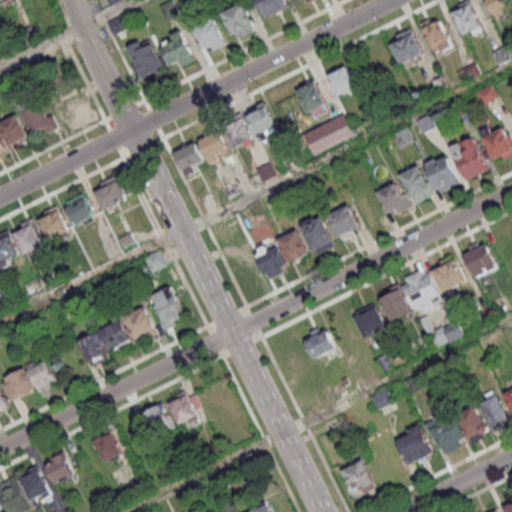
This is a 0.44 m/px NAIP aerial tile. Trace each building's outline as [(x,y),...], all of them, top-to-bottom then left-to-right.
[(174,0),(181,15),(168,22),(160,6),(174,0)] [(257,0),(285,0),(289,6),(266,17),(257,0)] [(452,8),(457,6),(456,3),(461,0),(471,0),(485,28),(475,33),(472,28),(464,32),(452,8)] [(488,0),(511,0),(511,6),(496,15),(488,0)] [(223,12),(244,2),(254,23),(252,25),(254,29),(239,37),(237,32),(233,34),(223,12)] [(192,26),(205,49),(212,45),(215,49),(227,43),(225,38),(226,37),(214,14),(192,26)] [(109,22),(115,36),(130,29),(124,15),(109,22)] [(421,21),(430,17),(433,22),(441,18),(454,45),(444,50),(442,47),(435,50),(421,21)] [(393,44),(398,41),(395,34),(412,25),(425,51),(414,56),(416,62),(407,67),(405,62),(402,64),(393,44)] [(163,46),(165,45),(163,41),(170,38),(172,41),(175,40),(172,33),(183,28),(199,60),(182,68),(178,61),(173,64),(163,46)] [(129,45),(142,39),(145,45),(145,44),(144,41),(149,39),(151,43),(153,42),(156,48),(158,47),(167,65),(144,76),(129,45)] [(491,51),(504,44),(511,57),(497,64),(491,51)] [(457,71),(476,61),(482,73),(463,83),(457,71)] [(328,74),(348,63),(350,66),(355,64),(361,75),(356,78),(358,83),(356,85),(359,91),(353,94),(351,90),(339,96),(328,74)] [(432,80),(444,74),(450,87),(438,93),(432,80)] [(296,88),(304,84),(302,81),(315,75),(321,90),(325,90),(330,99),(328,101),(329,105),(308,115),(296,88)] [(477,92),(492,84),(499,96),(484,104),(477,92)] [(20,104),(36,96),(47,117),(53,114),(60,126),(47,133),(44,127),(34,133),(20,104)] [(250,115),(259,111),(256,105),(265,100),(283,136),(264,144),(250,115)] [(1,122),(11,144),(21,140),(24,146),(36,141),(33,134),(30,135),(20,113),(1,122)] [(417,120),(431,113),(437,126),(423,133),(417,120)] [(223,123),(243,114),(255,139),(235,148),(223,123)] [(201,139),(206,136),(204,132),(213,127),(215,131),(222,128),(232,147),(229,149),(230,152),(224,155),(223,153),(220,154),(222,159),(213,163),(201,139)] [(484,137),(485,136),(483,131),(491,127),(494,133),(504,127),(509,136),(511,135),(511,136),(511,156),(507,159),(505,155),(496,159),(484,137)] [(395,134),(401,146),(415,140),(409,128),(395,134)] [(0,157),(10,153),(0,130),(0,157)] [(466,178),(489,167),(475,136),(465,141),(469,148),(466,150),(462,141),(451,146),(466,178)] [(176,152),(184,148),(182,144),(189,141),(190,144),(198,140),(207,160),(197,165),(200,170),(187,176),(176,152)] [(438,187),(428,166),(429,165),(427,162),(437,157),(438,160),(449,154),(460,176),(458,177),(460,181),(442,190),(440,186),(438,187)] [(257,167),(269,160),(277,174),(264,181),(257,167)] [(401,174),(420,164),(428,180),(430,179),(437,192),(418,202),(415,196),(413,197),(401,174)] [(96,192),(103,189),(100,183),(114,176),(116,181),(118,180),(124,191),(126,190),(130,198),(105,210),(96,192)] [(378,192),(397,182),(403,194),(408,192),(414,205),(399,213),(398,209),(389,214),(378,192)] [(66,207),(68,206),(65,201),(83,192),(86,197),(88,196),(98,215),(95,216),(96,219),(86,224),(85,221),(75,226),(66,207)] [(40,219),(46,217),(43,210),(57,204),(59,209),(61,208),(71,229),(67,230),(70,235),(62,239),(60,235),(50,240),(40,219)] [(328,214),(351,204),(361,226),(354,229),(357,236),(351,239),(349,237),(344,240),(341,235),(339,236),(328,214)] [(300,223),(322,211),(336,239),(333,240),(336,244),(319,253),(317,248),(314,250),(300,223)] [(16,232),(24,228),(22,222),(32,218),(34,222),(35,221),(46,242),(43,243),(45,248),(37,251),(35,247),(26,252),(16,232)] [(278,238),(299,228),(311,251),(289,261),(278,238)] [(0,231),(2,231),(5,237),(11,234),(19,251),(8,257),(11,264),(4,267),(1,262),(0,262),(0,231)] [(466,254),(477,276),(499,265),(488,243),(481,247),(478,241),(469,246),(471,251),(466,254)] [(257,255),(279,244),(287,262),(266,273),(257,255)] [(145,256),(160,248),(168,265),(152,272),(145,256)] [(433,269),(444,292),(453,287),(455,291),(458,289),(457,286),(469,279),(458,257),(449,261),(447,256),(439,261),(441,264),(433,269)] [(406,275),(421,267),(423,272),(428,269),(443,299),(437,302),(439,305),(427,311),(424,305),(417,308),(406,285),(410,283),(406,275)] [(382,297),(394,322),(415,312),(401,283),(390,288),(392,292),(382,297)] [(166,330),(160,319),(163,318),(152,296),(172,285),(176,291),(178,290),(187,305),(184,307),(187,313),(175,319),(177,324),(166,330)] [(0,292),(8,289),(14,302),(0,310),(0,292)] [(355,317),(358,315),(357,312),(373,303),(376,307),(379,305),(391,326),(367,339),(355,317)] [(124,312),(135,307),(137,309),(144,305),(158,333),(140,342),(124,312)] [(101,329),(116,321),(113,317),(121,313),(123,317),(124,317),(135,339),(126,343),(128,347),(123,350),(121,345),(112,350),(101,329)] [(419,318),(426,315),(434,330),(442,325),(449,338),(434,345),(419,318)] [(442,325),(455,318),(462,331),(449,338),(442,325)] [(306,339),(311,336),(309,331),(318,326),(321,331),(328,330),(336,346),(327,351),(329,356),(323,359),(321,356),(316,358),(306,339)] [(80,341),(98,331),(111,357),(93,366),(80,341)] [(28,364),(35,360),(38,365),(48,360),(59,381),(55,383),(56,384),(45,390),(45,389),(41,391),(28,364)] [(3,382),(7,380),(5,377),(26,367),(37,389),(13,401),(3,382)] [(0,380),(12,403),(3,408),(4,410),(0,412),(0,380)] [(373,395),(379,408),(394,401),(387,388),(373,395)] [(511,409),(503,393),(511,388),(511,416),(510,412),(511,411),(511,409)] [(168,403),(183,434),(206,423),(199,407),(202,405),(196,393),(189,396),(186,389),(169,397),(171,401),(168,403)] [(483,403),(489,400),(485,393),(493,389),(495,395),(498,394),(511,419),(495,427),(483,403)] [(143,412),(163,401),(179,431),(158,441),(143,412)] [(477,405),(486,423),(489,424),(487,432),(482,432),(484,435),(473,441),(471,437),(470,437),(459,414),(477,405)] [(431,427),(442,449),(444,448),(446,453),(462,445),(458,439),(467,435),(457,415),(431,427)] [(393,438),(407,466),(418,461),(420,464),(431,458),(429,454),(434,450),(421,424),(393,438)] [(95,439),(105,462),(112,458),(114,462),(123,458),(121,454),(124,453),(113,430),(95,439)] [(46,464),(56,484),(77,473),(68,455),(66,456),(63,450),(54,455),(56,459),(46,464)] [(341,469),(348,466),(346,463),(361,455),(363,458),(364,457),(377,482),(375,483),(377,486),(365,493),(363,489),(362,493),(355,496),(351,495),(347,489),(347,486),(349,484),(341,469)] [(22,478),(27,476),(24,470),(37,464),(40,468),(42,467),(53,489),(33,499),(22,478)] [(0,483),(0,493),(9,511),(21,511),(32,506),(16,475),(0,483)] [(246,511),(269,502),(273,511),(246,511)]
